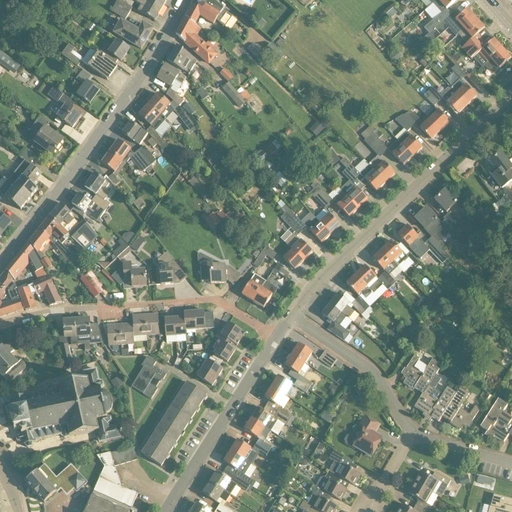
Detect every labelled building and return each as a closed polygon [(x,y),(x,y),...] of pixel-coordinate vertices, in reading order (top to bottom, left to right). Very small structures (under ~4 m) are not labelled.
[(152,0),(118,0),(118,1),(131,9),(135,3),(141,6),(138,12),(154,22),(163,6),(152,0)] [(223,9),(211,0),(194,0),(194,3),(199,6),(200,3),(219,15),(219,16),(223,19),(220,23),(224,27),(231,18),(222,11),(223,9)] [(433,5),(442,15),(449,8),(449,7),(457,0),(437,0),(432,5),(433,5)] [(131,9),(118,1),(117,1),(111,13),(125,21),(132,9),(131,9)] [(199,6),(194,3),(185,18),(194,26),(198,29),(194,26),(199,17),(213,25),(216,21),(220,23),(223,19),(219,16),(219,15),(200,3),(199,6)] [(467,10),(455,20),(456,21),(450,26),(458,35),(476,19),(467,10)] [(434,29),(446,19),(442,15),(431,25),(434,29)] [(185,18),(176,36),(207,66),(215,57),(195,38),(199,30),(198,29),(194,26),(185,18)] [(450,24),(446,19),(434,29),(429,34),(429,35),(425,38),(428,41),(432,38),(433,39),(450,24)] [(467,54),(480,42),(475,37),(484,29),(476,19),(458,35),(466,45),(462,49),(467,54)] [(121,21),(113,34),(141,50),(152,30),(143,24),(138,32),(121,21)] [(471,60),(473,58),(477,54),(486,64),(502,49),(494,40),(485,48),(480,42),(467,54),(471,60)] [(129,49),(117,41),(111,49),(105,45),(99,53),(115,64),(118,60),(120,61),(129,49)] [(61,56),(68,61),(75,66),(76,67),(77,68),(81,62),(70,55),(74,49),(68,45),(61,56)] [(270,45),(263,54),(277,65),(284,57),(270,45)] [(252,46),(246,51),(257,62),(261,50),(257,47),(252,46)] [(177,47),(168,63),(183,72),(184,71),(190,74),(197,62),(191,59),(191,58),(182,53),(183,50),(177,47)] [(502,49),(486,64),(483,66),(492,76),(511,59),(502,49)] [(0,51),(0,63),(17,73),(23,64),(0,51)] [(91,63),(88,67),(107,81),(117,67),(115,64),(99,53),(96,51),(89,62),(91,63)] [(165,66),(158,79),(171,87),(175,80),(182,85),(186,79),(179,74),(165,66)] [(77,68),(76,67),(72,72),(78,77),(76,80),(85,86),(77,96),(89,105),(99,91),(88,83),(92,78),(77,68)] [(476,97),(465,85),(461,81),(466,77),(457,67),(452,71),(459,79),(450,88),(467,106),(476,97)] [(225,69),(220,74),(229,83),(234,78),(225,69)] [(479,90),(483,86),(473,76),(468,80),(479,90)] [(222,89),(233,101),(239,108),(245,103),(228,83),(222,89)] [(48,96),(58,103),(63,107),(56,117),(72,128),(81,116),(71,109),(75,103),(63,95),(53,88),(48,96)] [(443,99),(458,115),(467,106),(450,88),(441,97),(433,89),(429,93),(439,103),(443,99)] [(203,101),(208,98),(204,89),(199,91),(203,101)] [(167,96),(179,106),(179,107),(184,102),(178,96),(179,95),(170,90),(167,96)] [(429,93),(425,97),(434,107),(439,103),(429,93)] [(165,120),(174,110),(170,106),(158,95),(149,105),(165,120)] [(139,116),(155,131),(165,120),(149,105),(139,116)] [(189,119),(179,107),(179,106),(174,110),(191,134),(197,130),(189,119)] [(435,108),(426,117),(440,131),(449,122),(435,108)] [(403,115),(400,117),(411,129),(415,125),(406,115),(404,116),(403,115)] [(53,155),(55,152),(57,151),(58,151),(61,147),(60,146),(63,141),(46,129),(49,123),(40,117),(30,130),(34,133),(29,140),(34,144),(36,143),(53,155)] [(411,129),(400,117),(395,120),(407,133),(411,129)] [(425,118),(428,121),(419,129),(431,141),(440,131),(426,117),(425,118)] [(317,135),(325,128),(319,121),(311,129),(317,135)] [(141,137),(144,132),(131,123),(123,134),(140,146),(145,139),(141,137)] [(364,142),(378,156),(380,158),(384,154),(368,138),(373,134),(375,132),(370,127),(361,135),(366,141),(364,142)] [(152,139),(157,145),(160,148),(165,143),(155,131),(149,136),(152,139)] [(388,150),(373,134),(368,138),(384,154),(388,150)] [(399,143),(402,145),(413,157),(422,148),(411,137),(408,134),(399,143)] [(152,139),(147,142),(152,148),(157,145),(152,139)] [(130,151),(131,150),(118,141),(110,152),(126,163),(126,164),(130,159),(141,173),(150,167),(138,151),(134,154),(130,151)] [(390,152),(403,166),(413,157),(402,145),(399,143),(390,152)] [(138,151),(150,167),(156,162),(144,146),(138,151)] [(269,156),(277,152),(274,146),(266,150),(269,156)] [(32,164),(37,156),(27,149),(22,157),(32,164)] [(331,150),(323,157),(327,161),(334,155),(331,150)] [(207,157),(212,165),(221,158),(215,151),(207,157)] [(110,152),(102,164),(115,173),(123,162),(126,164),(126,163),(110,152)] [(268,158),(263,152),(255,158),(260,164),(268,158)] [(502,189),(511,181),(511,175),(509,172),(511,169),(511,167),(501,153),(490,162),(495,169),(490,174),(502,189)] [(376,158),(368,165),(385,183),(395,174),(381,160),(379,162),(376,158)] [(351,165),(346,169),(357,180),(361,176),(376,192),(385,183),(368,165),(359,174),(351,165)] [(8,181),(31,199),(38,190),(32,185),(41,174),(31,166),(22,178),(15,172),(8,181)] [(357,180),(346,169),(342,173),(352,184),(357,180)] [(272,178),(282,189),(288,183),(279,172),(272,178)] [(91,202),(105,212),(106,211),(110,205),(104,200),(108,195),(104,191),(109,184),(94,174),(84,187),(96,195),(91,202)] [(119,183),(113,175),(108,179),(114,187),(119,183)] [(194,178),(188,183),(202,199),(206,195),(202,190),(203,189),(194,178)] [(31,199),(8,181),(0,190),(0,193),(21,211),(31,199)] [(318,186),(313,189),(329,206),(333,202),(318,186)] [(325,210),(329,206),(313,189),(309,194),(325,210)] [(330,197),(333,200),(341,192),(337,189),(330,197)] [(358,209),(367,200),(356,189),(347,197),(358,209)] [(445,191),(435,201),(446,213),(456,203),(445,191)] [(338,206),(349,218),(358,209),(347,197),(342,192),(334,200),(339,205),(338,206)] [(105,212),(91,202),(79,194),(72,205),(84,214),(88,209),(96,215),(95,216),(100,219),(105,212)] [(139,211),(145,206),(140,199),(133,204),(139,211)] [(0,231),(3,233),(11,223),(0,214),(0,209),(3,206),(0,203),(0,231)] [(83,250),(87,245),(97,236),(85,222),(80,227),(74,221),(77,218),(61,204),(50,218),(68,235),(68,234),(83,250)] [(432,237),(428,241),(442,256),(447,251),(438,241),(442,237),(440,235),(446,229),(426,208),(415,219),(432,237)] [(315,218),(305,227),(289,210),(285,214),(302,232),(306,228),(321,244),(331,235),(320,223),(315,218)] [(213,229),(221,222),(214,213),(205,220),(213,229)] [(450,213),(444,220),(459,236),(465,230),(461,226),(462,226),(450,213)] [(302,232),(285,214),(280,218),(298,236),(302,232)] [(329,215),(320,223),(331,235),(340,226),(329,215)] [(56,247),(66,236),(68,235),(50,218),(41,228),(50,237),(48,240),(49,240),(54,244),(53,244),(56,247)] [(418,238),(407,226),(398,235),(414,252),(423,243),(418,238)] [(50,237),(41,228),(29,244),(37,254),(41,260),(45,256),(39,251),(49,240),(48,240),(50,237)] [(130,244),(136,236),(129,231),(123,239),(130,244)] [(140,236),(131,247),(138,253),(147,241),(140,236)] [(286,244),(292,250),(304,261),(312,252),(301,241),(300,241),(294,236),(286,244)] [(116,252),(115,251),(112,254),(117,259),(129,248),(121,239),(117,243),(121,247),(116,252)] [(442,256),(428,241),(424,246),(442,265),(447,261),(442,256)] [(391,242),(382,250),(398,267),(406,259),(415,268),(419,264),(409,253),(405,256),(391,242)] [(29,260),(35,273),(43,269),(36,255),(35,252),(28,245),(7,272),(14,280),(15,281),(23,271),(21,269),(29,260)] [(266,247),(262,252),(266,256),(273,262),(278,256),(266,247)] [(304,261),(292,250),(283,260),(294,271),(304,261)] [(372,260),(384,271),(393,263),(397,267),(398,267),(382,250),(372,260)] [(258,269),(266,256),(262,252),(253,266),(258,269)] [(47,270),(53,266),(48,257),(42,261),(47,270)] [(173,261),(169,265),(159,265),(161,286),(174,284),(174,282),(182,282),(186,278),(187,279),(173,261)] [(130,263),(123,263),(124,280),(131,279),(132,288),(146,287),(145,271),(138,271),(137,267),(131,267),(130,263)] [(211,285),(214,285),(226,284),(226,282),(228,282),(233,287),(241,277),(233,267),(226,267),(226,264),(213,265),(212,263),(200,264),(201,270),(198,273),(201,276),(202,282),(210,282),(211,285)] [(285,279),(289,275),(277,265),(273,270),(285,279)] [(395,291),(392,287),(381,276),(377,280),(376,279),(376,278),(365,266),(356,275),(372,293),(374,294),(382,286),(387,291),(389,290),(392,293),(395,291)] [(9,295),(16,290),(17,290),(6,272),(0,279),(0,301),(9,293),(9,295)] [(122,272),(116,273),(111,278),(120,287),(125,282),(123,280),(122,272)] [(386,272),(381,276),(392,287),(396,283),(386,272)] [(254,275),(242,295),(252,302),(265,282),(254,275)] [(356,275),(346,284),(357,296),(360,293),(366,299),(372,293),(356,275)] [(33,285),(36,294),(36,295),(37,295),(43,292),(50,306),(49,306),(62,304),(62,303),(61,303),(53,286),(49,277),(47,278),(47,277),(37,281),(37,282),(32,284),(33,285)] [(95,298),(102,292),(92,279),(85,284),(95,298)] [(266,282),(265,282),(252,302),(263,309),(272,296),(273,296),(277,290),(266,283),(266,282)] [(26,286),(17,290),(25,312),(35,310),(31,296),(36,294),(33,285),(27,287),(26,286)] [(0,318),(23,311),(16,290),(9,295),(11,301),(2,304),(0,302),(0,318)] [(122,302),(121,293),(113,293),(113,302),(122,302)] [(338,294),(330,305),(346,318),(346,317),(349,320),(354,313),(347,306),(349,303),(338,294)] [(355,301),(370,316),(374,312),(359,297),(355,301)] [(351,305),(361,316),(366,321),(371,317),(370,316),(355,301),(351,305)] [(330,305),(322,315),(328,320),(327,322),(331,325),(327,330),(348,345),(353,339),(349,336),(350,334),(339,326),(346,318),(330,305)] [(201,331),(200,312),(188,313),(190,331),(201,331)] [(200,312),(201,331),(205,330),(214,329),(213,313),(204,314),(204,312),(200,312)] [(190,331),(188,313),(184,313),(184,318),(177,319),(178,337),(186,336),(186,332),(190,331)] [(145,316),(146,336),(159,335),(158,315),(145,316)] [(134,337),(146,336),(145,316),(132,317),(133,325),(134,337)] [(89,319),(76,320),(76,330),(77,330),(78,337),(84,345),(85,345),(85,351),(89,351),(90,351),(89,345),(92,345),(91,337),(101,337),(98,325),(97,321),(97,318),(97,325),(96,325),(90,325),(89,319)] [(178,337),(177,319),(164,320),(166,338),(178,337)] [(76,330),(76,320),(63,321),(64,339),(71,339),(71,346),(84,345),(78,337),(77,330),(76,330)] [(210,357),(208,361),(218,367),(222,361),(227,363),(235,351),(230,348),(232,344),(236,347),(245,334),(229,324),(221,336),(218,335),(215,338),(219,341),(214,348),(217,350),(212,358),(210,357)] [(121,346),(120,325),(107,326),(108,347),(121,346)] [(120,325),(121,346),(134,345),(133,337),(134,337),(133,325),(120,325)] [(7,381),(11,381),(25,369),(26,365),(21,360),(18,363),(10,354),(14,350),(8,344),(3,348),(0,350),(0,373),(3,378),(4,377),(7,381)] [(299,344),(292,355),(305,364),(312,353),(299,344)] [(60,347),(61,352),(65,371),(73,369),(68,345),(60,347)] [(319,360),(331,369),(337,361),(324,352),(319,360)] [(298,375),(305,364),(292,355),(285,366),(298,375)] [(414,389),(423,394),(429,386),(442,365),(432,359),(423,374),(414,368),(419,359),(414,356),(403,374),(405,375),(403,377),(406,379),(403,384),(413,390),(414,389)] [(132,387),(143,394),(142,395),(151,400),(158,389),(156,388),(161,379),(163,380),(166,375),(153,367),(156,363),(147,357),(141,366),(143,368),(132,387)] [(207,360),(202,369),(217,379),(223,370),(218,367),(208,361),(207,360)] [(212,387),(217,379),(202,369),(196,377),(212,387)] [(25,396),(14,398),(14,400),(12,401),(9,403),(10,407),(9,407),(6,409),(7,414),(10,415),(14,431),(20,430),(21,435),(16,437),(17,442),(21,443),(23,443),(23,445),(25,445),(28,449),(32,448),(34,443),(34,442),(35,442),(61,436),(61,437),(64,439),(69,438),(69,437),(97,431),(100,443),(121,439),(119,427),(109,429),(109,425),(112,422),(111,418),(107,417),(106,414),(108,414),(112,410),(113,405),(111,398),(108,393),(103,391),(102,392),(101,389),(104,386),(104,382),(99,381),(96,371),(85,373),(87,380),(59,386),(58,385),(54,386),(52,389),(52,390),(25,396)] [(300,376),(297,381),(309,389),(312,384),(300,376)] [(121,377),(112,381),(116,389),(125,385),(121,377)] [(278,377),(272,387),(285,396),(292,385),(278,377)] [(306,394),(309,389),(297,381),(293,386),(306,394)] [(179,403),(175,409),(191,419),(206,395),(186,383),(183,388),(186,391),(183,397),(179,395),(175,400),(179,403)] [(438,422),(442,417),(456,394),(447,389),(443,395),(429,386),(423,394),(414,408),(424,414),(423,416),(425,417),(426,416),(431,419),(431,418),(438,422)] [(285,396),(272,387),(264,399),(278,407),(285,396)] [(460,389),(459,389),(456,394),(442,417),(450,423),(449,424),(459,431),(462,426),(465,428),(466,426),(468,427),(480,409),(475,406),(469,415),(460,409),(469,394),(460,389)] [(511,429),(511,418),(503,412),(507,406),(498,400),(492,409),(489,407),(485,413),(488,415),(480,427),(487,432),(485,434),(493,439),(494,437),(503,443),(508,435),(511,429)] [(163,426),(159,432),(176,443),(191,419),(175,409),(171,406),(168,412),(171,414),(168,421),(164,419),(161,424),(163,426)] [(292,423),(289,421),(277,413),(273,418),(258,408),(251,419),(271,432),(278,421),(289,428),(292,423)] [(280,408),(277,413),(289,421),(292,416),(280,408)] [(356,448),(371,457),(382,439),(374,434),(379,426),(365,418),(360,427),(364,429),(358,440),(351,436),(347,436),(345,440),(346,444),(354,450),(356,448)] [(259,440),(256,445),(269,453),(272,448),(263,443),(271,432),(251,419),(244,430),(259,440)] [(149,442),(146,448),(148,449),(143,456),(161,467),(176,443),(159,432),(157,430),(153,436),(155,437),(151,444),(149,442)] [(237,440),(230,451),(249,463),(256,452),(266,458),(269,453),(256,445),(252,450),(237,440)] [(131,462),(137,460),(134,449),(127,450),(131,462)] [(131,462),(127,450),(121,451),(126,464),(131,462)] [(126,464),(121,451),(115,453),(120,466),(126,464)] [(251,465),(249,463),(230,451),(223,462),(236,470),(236,471),(238,472),(235,477),(237,478),(250,486),(250,487),(253,488),(256,483),(244,476),(251,465)] [(330,457),(335,460),(329,472),(339,478),(354,486),(361,475),(354,471),(356,467),(352,465),(353,463),(333,451),(330,457)] [(114,468),(120,466),(115,453),(109,454),(114,468)] [(129,511),(137,495),(122,488),(114,468),(109,454),(97,457),(104,467),(92,495),(86,508),(84,511),(129,511)] [(44,466),(25,482),(44,503),(61,489),(66,494),(71,490),(75,493),(84,485),(75,475),(68,468),(64,472),(65,474),(63,476),(62,475),(57,480),(50,472),(44,466)] [(217,471),(209,483),(229,495),(236,485),(247,492),(250,487),(250,486),(237,478),(233,482),(217,471)] [(325,478),(320,478),(315,487),(329,495),(341,502),(347,490),(336,484),(339,478),(329,472),(325,478)] [(420,472),(414,482),(438,497),(444,486),(447,488),(450,482),(434,473),(431,478),(420,472)] [(418,502),(416,505),(427,511),(430,506),(426,504),(432,493),(438,497),(414,482),(408,494),(416,499),(416,500),(418,502)] [(209,483),(202,494),(215,503),(218,498),(225,503),(229,496),(229,495),(209,483)] [(326,501),(329,495),(315,487),(313,485),(307,495),(312,497),(307,505),(313,508),(318,511),(334,511),(337,507),(326,501)] [(86,508),(92,495),(89,492),(79,501),(86,508)] [(511,511),(511,500),(494,495),(489,511),(511,511)] [(313,508),(307,505),(303,502),(299,509),(303,511),(302,511),(318,511),(313,508)]
